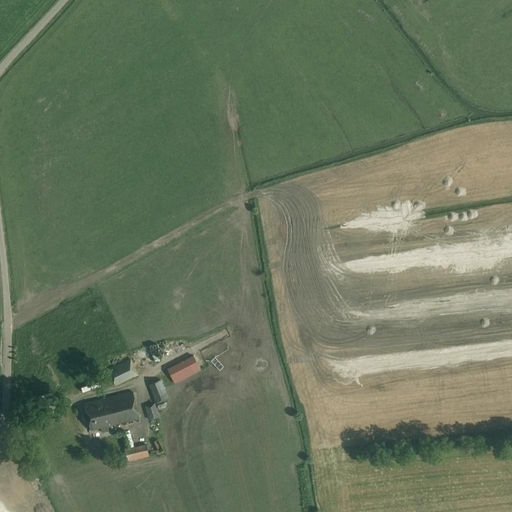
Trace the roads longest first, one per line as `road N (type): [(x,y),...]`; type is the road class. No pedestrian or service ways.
road 1 (track): [(250,196),(7,327)]
road 2 (unclassified): [(0,441),(7,350),(0,239)]
